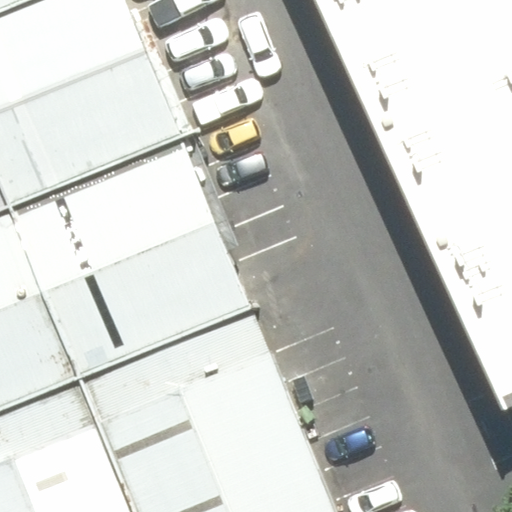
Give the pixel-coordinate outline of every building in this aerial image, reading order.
[(0,0),(0,16),(41,0),(0,0)] [(41,0),(0,16),(0,163),(17,205),(195,136),(142,0),(41,0)] [(511,0),(323,0),(508,411),(511,409),(511,0)] [(195,136),(17,205),(84,374),(261,305),(195,136)] [(0,211),(17,205),(0,163),(0,211)] [(0,211),(0,406),(84,374),(17,205),(0,211)] [(343,511),(261,305),(84,374),(138,511),(343,511)] [(138,511),(84,374),(0,406),(0,511),(138,511)]
